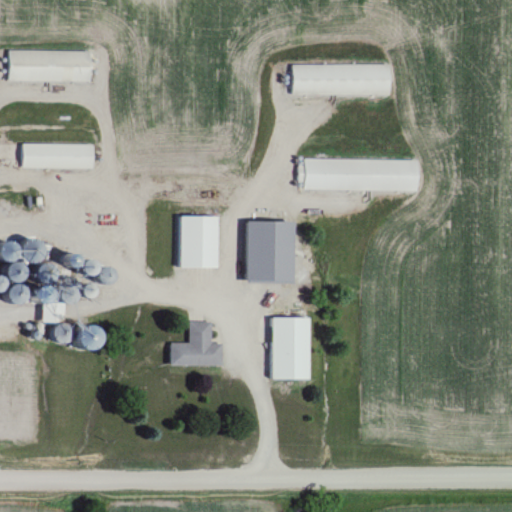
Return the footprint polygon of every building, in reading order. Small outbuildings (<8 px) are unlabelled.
[(3,50),(3,81),(84,81),(84,50),(3,50)] [(286,64),(286,94),(383,94),(383,64),(286,64)] [(16,168),(87,168),(87,143),(16,143),(16,168)] [(412,158),(297,158),(297,189),(412,189),(412,158)] [(212,216),(174,215),(174,268),(211,268),(212,216)] [(286,282),(286,240),(244,240),(244,282),(286,282)] [(59,323),(59,302),(37,302),(37,323),(59,323)] [(266,317),(266,380),(304,380),(304,317),(266,317)] [(217,343),(205,343),(205,321),(184,321),(184,342),(165,342),(165,365),(217,365),(217,343)] [(60,340),(61,329),(51,328),(50,339),(60,340)]
